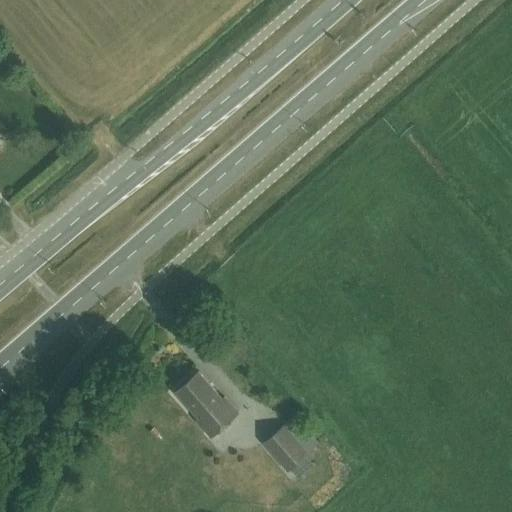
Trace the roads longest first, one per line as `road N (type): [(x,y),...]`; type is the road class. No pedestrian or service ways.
road 1 (primary): [(0,362),(417,0)]
road 2 (primary): [(352,0),(0,294)]
